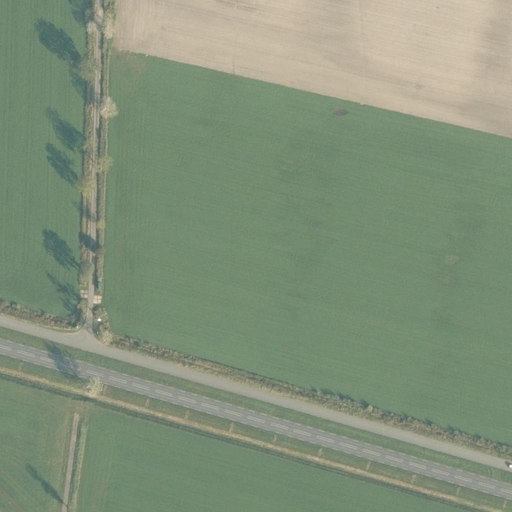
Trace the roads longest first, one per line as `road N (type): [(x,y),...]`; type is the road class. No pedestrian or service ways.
road 1 (primary): [(511,493),(0,346)]
road 2 (unclassified): [(0,321),(511,467)]
